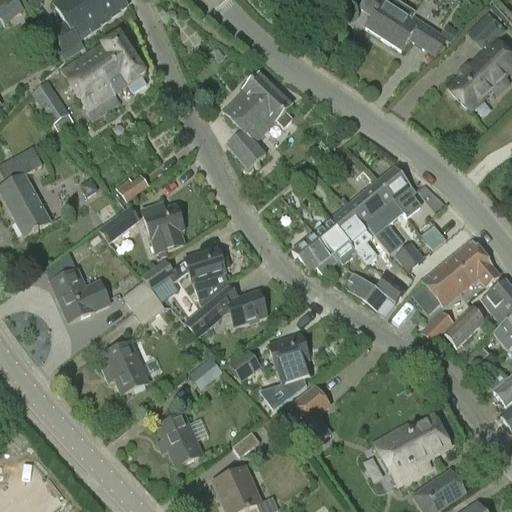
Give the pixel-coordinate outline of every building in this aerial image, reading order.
[(14,0),(3,0),(0,3),(0,24),(4,30),(24,13),(14,0)] [(70,0),(56,9),(62,19),(61,20),(66,27),(48,40),(66,67),(84,51),(80,44),(127,9),(120,0),(70,0)] [(418,19),(389,0),(366,0),(360,11),(373,20),(365,32),(404,57),(412,46),(427,56),(439,37),(416,22),(418,19)] [(438,0),(451,10),(459,0),(438,0)] [(470,115),(490,94),(496,99),(508,86),(504,82),(511,75),(511,61),(496,46),(506,36),(495,25),(472,45),(483,56),(484,55),(487,58),(483,61),(480,59),(447,93),(452,98),(464,111),(465,111),(470,115)] [(148,79),(119,36),(59,75),(87,119),(88,118),(92,125),(120,107),(115,100),(148,79)] [(254,147),(275,125),(284,133),(292,123),(284,116),(290,111),(258,80),(222,117),(242,136),(226,150),(248,176),(265,160),(254,147)] [(73,125),(68,119),(69,119),(48,86),(32,97),(53,129),(58,136),(73,125)] [(0,176),(6,189),(0,192),(0,198),(23,241),(33,236),(34,239),(38,236),(37,234),(51,226),(25,179),(42,169),(33,152),(0,169),(0,176)] [(393,171),(377,184),(398,209),(413,196),(393,171)] [(124,192),(127,197),(132,203),(148,191),(139,181),(127,189),(124,192)] [(381,223),(398,209),(377,184),(345,211),(366,235),(381,223)] [(184,249),(180,236),(184,235),(176,210),(164,213),(163,208),(142,215),(156,258),(184,249)] [(129,210),(98,233),(109,249),(140,226),(129,210)] [(329,224),(356,257),(367,271),(377,262),(365,247),(372,242),(366,235),(345,211),(329,224)] [(329,224),(314,236),(338,265),(342,269),(356,257),(329,224)] [(434,230),(420,240),(432,255),(445,244),(434,230)] [(338,265),(314,236),(297,250),(291,255),(310,279),(316,273),(321,279),(338,265)] [(471,245),(422,285),(443,311),(478,282),(486,291),(500,280),(471,245)] [(193,289),(199,309),(227,286),(224,278),(227,277),(218,250),(183,261),(192,289),(193,289)] [(141,282),(144,285),(151,296),(175,278),(164,264),(141,282)] [(68,327),(109,309),(99,285),(85,291),(78,274),(50,287),(68,327)] [(352,287),(346,295),(370,312),(384,321),(395,308),(376,294),(353,276),(347,284),(352,287)] [(376,294),(395,308),(405,296),(405,295),(391,284),(387,280),(376,294)] [(122,302),(133,317),(155,301),(151,296),(144,285),(127,298),(122,302)] [(511,293),(506,285),(481,305),(502,330),(511,321),(511,293)] [(199,341),(222,321),(230,318),(234,332),(267,321),(258,295),(238,302),(228,291),(187,327),(199,341)] [(142,330),(165,313),(155,301),(133,317),(142,330)] [(472,310),(444,338),(457,352),(485,325),(472,310)] [(432,349),(453,327),(442,316),(420,338),(432,349)] [(492,338),(507,356),(511,351),(511,321),(502,330),(492,338)] [(282,391),(304,383),(302,379),(309,377),(305,365),(308,364),(300,339),(268,351),(276,375),(282,391)] [(150,388),(131,345),(100,356),(120,401),(150,388)] [(487,359),(480,349),(464,363),(472,372),(487,359)] [(241,387),(261,371),(248,353),(228,370),(241,387)] [(199,395),(222,377),(210,362),(187,379),(199,395)] [(491,395),(505,384),(498,375),(484,387),(491,395)] [(504,411),(511,405),(511,378),(491,395),(504,411)] [(316,450),(331,439),(316,420),(329,410),(315,391),(288,413),(316,450)] [(511,408),(498,421),(511,437),(511,408)] [(293,425),(282,412),(263,428),(273,442),(293,425)] [(184,419),(157,431),(175,471),(201,460),(184,419)] [(406,429),(374,448),(397,489),(430,471),(427,465),(450,451),(432,420),(409,433),(406,429)] [(259,447),(251,437),(232,453),(240,463),(259,447)] [(245,473),(212,487),(223,511),(248,511),(260,507),(245,473)] [(416,500),(423,511),(446,511),(456,506),(442,484),(416,500)]
